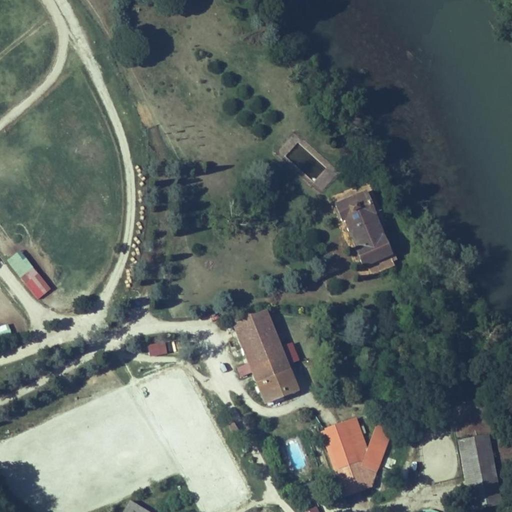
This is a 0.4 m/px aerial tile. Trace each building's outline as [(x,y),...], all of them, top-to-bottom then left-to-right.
[(334,196),(336,203),(349,199),(347,192),(334,196)] [(341,230),(344,229),(352,252),(356,251),(352,242),(355,234),(366,231),(371,246),(380,243),(376,232),(385,229),(380,216),(378,214),(370,217),(364,203),(335,213),(341,230)] [(356,251),(352,252),(359,270),(364,269),(369,281),(391,273),(387,262),(380,243),(371,246),(366,231),(355,234),(352,242),(356,251)] [(387,262),(391,261),(383,242),(380,243),(387,262)] [(6,262),(23,283),(30,278),(13,256),(6,262)] [(37,300),(44,293),(32,278),(24,284),(37,300)] [(246,324),(245,323),(229,328),(259,410),(293,399),(263,318),(246,324)] [(0,326),(0,337),(10,334),(7,324),(0,326)] [(148,357),(165,356),(165,344),(148,345),(148,357)] [(400,372),(389,372),(389,392),(400,392),(400,372)] [(366,449),(356,420),(329,429),(342,467),(337,469),(345,496),(371,487),(397,426),(383,421),(372,450),(366,449)] [(327,488),(339,485),(334,470),(332,464),(321,432),(318,424),(306,428),(327,488)] [(332,464),(334,470),(337,469),(342,467),(329,429),(321,432),(332,464)] [(491,511),(480,447),(455,452),(463,511),(491,511)] [(142,511),(128,502),(121,511),(142,511)]
